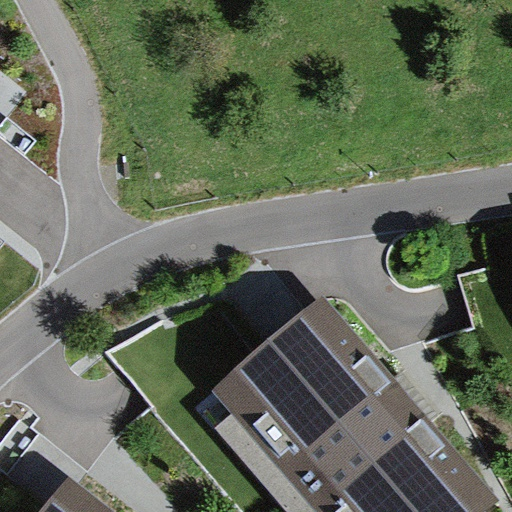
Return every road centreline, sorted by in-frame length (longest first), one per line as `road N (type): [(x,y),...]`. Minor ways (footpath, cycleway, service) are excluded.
road 1 (residential): [(511,186),(233,227),(105,272)]
road 2 (residential): [(105,272),(82,222),(77,84),(32,0)]
road 3 (residential): [(105,272),(72,284),(0,349)]
